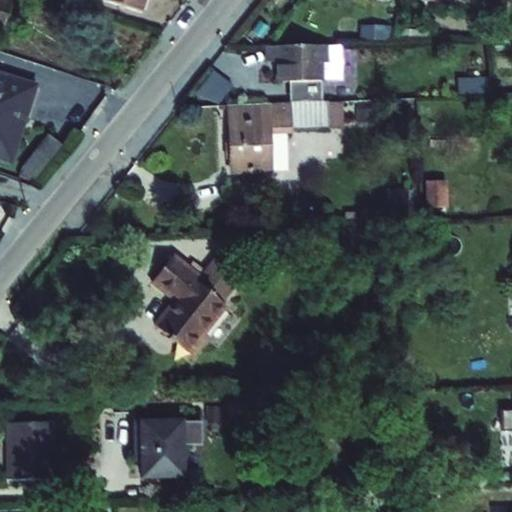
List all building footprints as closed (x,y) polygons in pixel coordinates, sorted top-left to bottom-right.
[(0,0),(0,28),(9,0),(0,0)] [(101,0),(142,13),(146,0),(101,0)] [(505,0),(489,0),(489,9),(504,11),(505,0)] [(501,37),(503,19),(493,18),(491,35),(501,37)] [(391,41),(391,29),(360,28),(360,41),(391,41)] [(328,45),(266,46),(266,63),(276,62),(276,83),(289,82),(293,82),(293,98),(322,98),(322,80),(340,80),(340,46),(328,46),(328,45)] [(218,105),(233,86),(214,71),(195,96),(218,105)] [(0,163),(11,166),(36,86),(0,74),(0,163)] [(459,94),(489,93),(488,78),(458,79),(459,94)] [(290,104),(322,102),(322,98),(293,98),(293,82),(289,82),(290,104)] [(290,104),(230,106),(232,174),(287,171),(286,132),(329,130),(328,103),(322,102),(290,104)] [(329,130),(344,129),(342,102),(328,103),(329,130)] [(357,124),(374,124),(374,109),(357,110),(357,124)] [(41,184),(67,151),(47,135),(21,169),(22,169),(41,184)] [(37,190),(41,184),(22,169),(16,182),(37,190)] [(427,208),(446,208),(445,186),(426,187),(427,208)] [(408,217),(407,190),(383,191),(383,218),(408,217)] [(378,227),(332,229),(334,259),(379,257),(378,227)] [(200,278),(173,256),(152,281),(175,300),(154,326),(190,355),(205,338),(201,335),(225,306),(196,282),(200,278)] [(222,407),(207,407),(207,422),(222,422),(222,407)] [(511,430),(511,412),(502,412),(503,431),(511,430)] [(181,446),(202,446),(201,422),(134,424),(135,449),(140,449),(141,478),(182,478),(181,446)] [(52,480),(51,424),(8,425),(8,481),(52,480)] [(340,477),(341,488),(352,488),(352,476),(340,477)]
